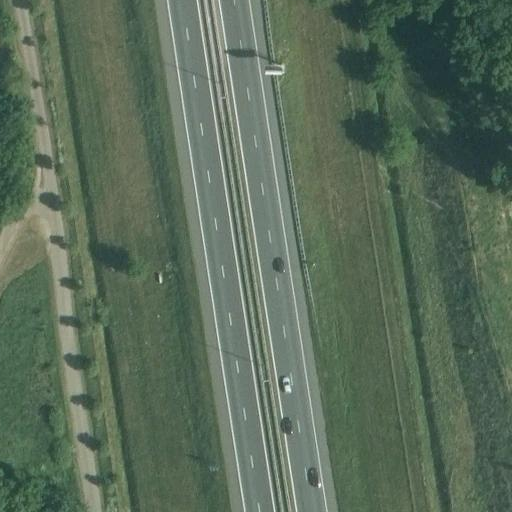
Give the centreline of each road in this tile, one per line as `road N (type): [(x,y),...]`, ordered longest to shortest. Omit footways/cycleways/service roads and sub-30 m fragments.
road 1 (motorway): [(314,511),(235,0)]
road 2 (motorway): [(183,0),(262,511)]
road 3 (unclassified): [(95,511),(50,214)]
road 4 (unclassified): [(50,214),(18,0)]
